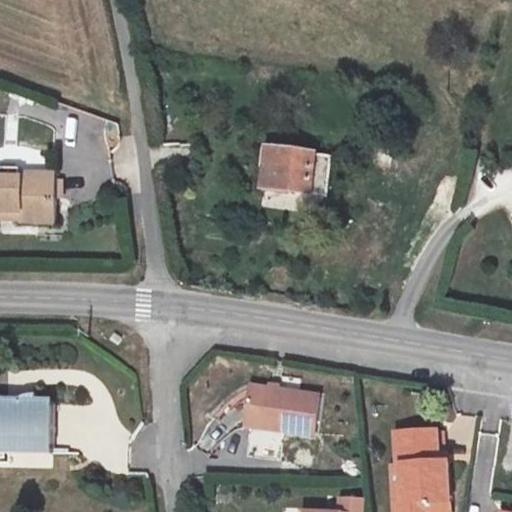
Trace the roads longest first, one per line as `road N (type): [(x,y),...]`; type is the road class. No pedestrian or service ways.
road 1 (tertiary): [(511,360),(163,304)]
road 2 (unclassified): [(163,304),(121,0)]
road 3 (unclassified): [(177,511),(163,304)]
road 4 (tertiary): [(163,304),(0,298)]
